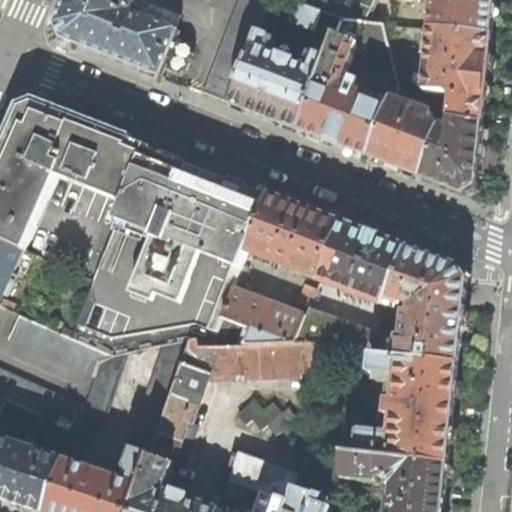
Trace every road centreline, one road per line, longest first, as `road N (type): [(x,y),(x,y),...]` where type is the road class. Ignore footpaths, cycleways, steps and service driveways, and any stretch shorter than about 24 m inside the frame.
road 1 (residential): [(10,56),(511,250)]
road 2 (residential): [(493,511),(511,336)]
